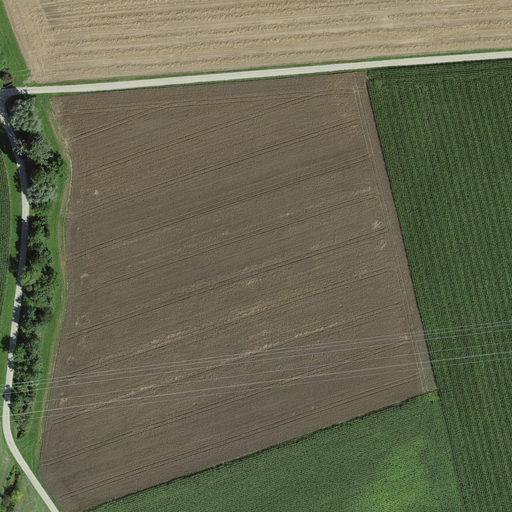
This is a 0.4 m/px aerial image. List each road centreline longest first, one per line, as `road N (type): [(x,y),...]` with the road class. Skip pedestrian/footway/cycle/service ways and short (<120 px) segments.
road 1 (track): [(0,95),(511,55)]
road 2 (track): [(55,511),(7,428),(27,210),(0,106)]
